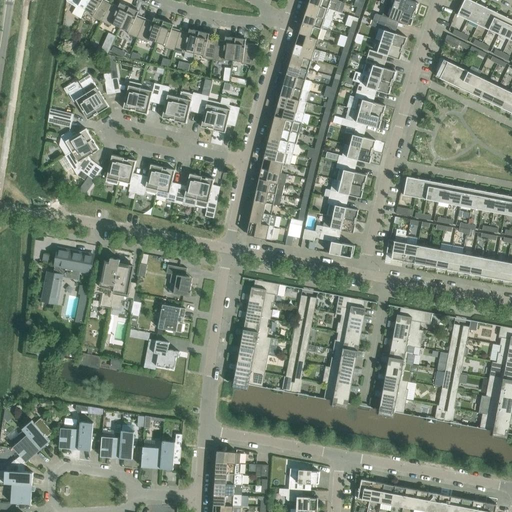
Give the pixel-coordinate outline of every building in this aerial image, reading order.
[(66,0),(67,1),(76,7),(77,5),(85,9),(90,0),(66,0)] [(90,0),(85,9),(86,10),(93,14),(92,16),(101,21),(110,4),(103,0),(90,0)] [(336,0),(309,0),(309,2),(334,11),(338,0),(336,0)] [(388,0),(387,5),(414,14),(415,11),(416,11),(419,3),(408,0),(388,0)] [(457,15),(467,20),(475,3),(472,1),(471,0),(464,0),(457,14),(457,15)] [(476,3),(475,3),(467,20),(478,25),(486,7),(480,4),(480,5),(476,3),(477,1),(476,3)] [(309,2),(306,12),(325,19),(332,21),(336,11),(334,11),(309,2)] [(112,24),(120,28),(130,7),(120,3),(118,8),(110,4),(101,21),(111,26),(112,24)] [(375,14),(373,19),(379,21),(393,26),(395,20),(399,22),(411,26),(414,18),(413,17),(414,14),(387,5),(386,4),(382,15),(377,13),(375,14)] [(486,7),(478,25),(488,30),(496,12),(490,9),(490,10),(487,8),(487,6),(486,7)] [(128,34),(137,38),(144,19),(137,16),(139,11),(130,7),(120,28),(129,32),(128,34)] [(497,12),(496,12),(488,30),(489,30),(498,34),(507,17),(501,14),(500,15),(497,13),(498,11),(497,11),(497,12)] [(303,22),(302,23),(321,29),(329,31),(332,21),(325,19),(306,12),(304,19),(303,22)] [(498,34),(509,39),(511,32),(511,19),(511,20),(507,18),(508,16),(507,16),(507,17),(498,34)] [(156,42),(164,21),(154,17),(152,23),(144,19),(137,38),(147,41),(148,39),(156,42)] [(393,26),(379,21),(373,19),(371,26),(384,30),(381,41),(402,48),(403,45),(404,45),(407,37),(391,32),(393,26)] [(164,21),(156,42),(157,42),(165,45),(165,48),(175,50),(180,32),(172,29),(174,24),(164,21)] [(302,23),(299,33),(318,39),(321,29),(302,23)] [(194,53),(199,31),(189,29),(188,34),(180,32),(175,50),(185,53),(185,51),(194,53)] [(199,31),(194,53),(195,53),(203,55),(203,58),(213,60),(216,40),(208,39),(210,33),(199,31)] [(299,33),(296,43),(315,49),(318,39),(299,33)] [(457,48),(459,45),(461,41),(447,34),(445,42),(457,48)] [(232,60),(233,60),(236,38),(225,36),(225,42),(216,40),(213,60),(223,61),(223,59),(232,60)] [(242,64),(252,65),(257,46),(245,45),(246,39),(236,38),(233,60),(242,62),(242,64)] [(369,49),(367,56),(381,60),(383,54),(400,60),(402,52),(401,51),(402,48),(381,41),(377,52),(369,49)] [(296,43),(292,54),(312,59),(318,61),(318,60),(321,51),(315,49),(296,43)] [(108,55),(110,49),(103,46),(101,52),(108,55)] [(114,47),(111,52),(119,55),(121,50),(114,47)] [(292,54),(289,64),(309,70),(312,59),(292,54)] [(363,73),(391,82),(392,79),(393,79),(396,71),(380,66),(381,60),(367,56),(365,62),(366,62),(363,73)] [(445,83),(449,85),(458,66),(440,57),(440,58),(436,70),(438,71),(436,76),(446,81),(445,83)] [(289,64),(287,74),(286,74),(306,80),(309,70),(289,64)] [(459,90),(468,71),(458,66),(449,85),(453,87),(454,85),(460,88),(459,90)] [(469,95),(470,95),(479,76),(468,71),(459,90),(464,92),(465,90),(470,93),(469,95)] [(107,94),(114,93),(111,73),(104,74),(107,94)] [(111,73),(114,93),(121,92),(118,78),(112,79),(111,73)] [(358,84),(357,91),(371,95),(372,89),(389,94),(391,86),(390,86),(391,82),(363,73),(359,85),(358,84)] [(284,84),(283,85),(306,91),(309,81),(306,80),(286,74),(284,81),(284,84)] [(89,75),(79,81),(83,88),(99,113),(109,107),(94,82),(93,82),(89,75)] [(475,95),(481,98),(489,81),(479,76),(470,95),(474,97),(475,95)] [(123,108),(135,111),(141,88),(142,84),(130,81),(123,108)] [(485,100),(491,103),(499,86),(489,81),(481,98),(480,99),(484,102),(485,100)] [(151,97),(159,99),(162,84),(155,83),(153,91),(141,88),(135,111),(147,114),(151,97)] [(162,118),(174,120),(180,97),(168,94),(170,86),(162,84),(159,99),(166,101),(162,118)] [(283,85),(280,95),(306,102),(309,92),(306,91),(283,85)] [(499,86),(491,103),(490,104),(495,107),(495,105),(501,108),(500,109),(509,91),(499,86)] [(88,120),(99,113),(83,88),(80,88),(70,94),(74,101),(76,100),(88,120)] [(190,107),(198,108),(201,93),(194,92),(193,93),(181,91),(180,97),(174,120),(186,123),(190,107)] [(357,91),(355,97),(359,98),(355,109),(381,117),(382,113),(383,114),(386,106),(373,102),(369,101),(371,95),(357,91)] [(511,114),(511,111),(511,92),(509,91),(500,109),(505,112),(506,110),(511,113),(511,114)] [(201,127),(213,130),(220,102),(208,99),(209,95),(201,93),(198,108),(205,110),(201,127)] [(278,105),(277,106),(304,113),(305,113),(307,103),(306,102),(280,95),(278,102),(278,105)] [(228,120),(236,122),(240,108),(220,102),(213,130),(225,133),(228,120)] [(275,115),(275,116),(302,123),(304,113),(277,106),(276,112),(275,115)] [(74,114),(60,111),(50,108),(49,115),(72,121),(74,114)] [(340,124),(347,126),(361,130),(363,124),(379,128),(381,120),(380,120),(381,117),(359,110),(355,109),(352,121),(342,118),(340,124)] [(49,115),(48,122),(57,124),(71,127),(72,121),(49,115)] [(275,116),(272,127),(299,133),(302,123),(275,116)] [(353,134),(350,146),(372,151),(372,148),(374,148),(376,140),(359,136),(361,130),(347,126),(345,132),(353,134)] [(272,127),(269,137),(295,144),(296,144),(299,133),(272,127)] [(72,152),(92,139),(86,129),(74,136),(70,130),(69,131),(70,131),(62,136),(60,145),(66,155),(66,156),(72,152)] [(267,147),(266,148),(286,152),(293,154),(295,144),(269,137),(267,144),(267,147)] [(87,162),(85,158),(99,150),(92,139),(72,152),(66,156),(78,175),(87,162)] [(339,155),(337,161),(352,165),(353,159),(370,163),(372,155),(371,155),(372,151),(350,146),(344,144),(341,155),(339,155)] [(266,148),(265,154),(264,158),(283,163),(290,164),(293,154),(286,152),(266,148)] [(118,185),(119,181),(124,158),(112,155),(106,182),(118,185)] [(136,161),(124,158),(119,181),(131,184),(129,191),(136,193),(140,179),(132,177),(136,161)] [(264,158),(262,168),(261,169),(281,173),(283,163),(264,158)] [(88,176),(97,164),(91,160),(83,172),(88,176)] [(337,180),(363,186),(364,183),(365,183),(367,175),(350,171),(352,165),(337,161),(336,168),(340,169),(337,180)] [(103,168),(97,164),(88,176),(94,180),(103,168)] [(147,181),(140,179),(136,193),(144,195),(145,191),(157,194),(163,167),(151,164),(147,181)] [(163,167),(157,194),(156,196),(168,199),(168,201),(175,203),(179,188),(171,186),(175,170),(163,167)] [(259,178),(259,179),(278,183),(284,185),(286,174),(281,173),(261,169),(260,175),(259,178)] [(83,172),(80,176),(85,180),(88,176),(83,172)] [(175,203),(183,204),(195,207),(195,205),(202,176),(190,173),(186,190),(179,188),(175,203)] [(214,179),(202,176),(195,205),(207,208),(205,216),(214,218),(222,181),(221,181),(218,198),(210,196),(214,179)] [(403,194),(415,197),(419,177),(418,177),(418,179),(414,178),(407,176),(405,188),(404,194),(403,194)] [(419,177),(415,197),(426,199),(430,179),(429,181),(423,179),(423,180),(419,179),(419,177)] [(257,190),(276,194),(282,195),(284,185),(278,183),(259,179),(257,190)] [(362,189),(363,186),(337,180),(332,179),(330,189),(325,188),(323,195),(329,197),(343,200),(345,194),(361,198),(363,190),(362,189)] [(426,199),(438,201),(441,181),(441,183),(434,181),(434,182),(430,181),(430,179),(426,199)] [(441,181),(438,201),(448,203),(452,185),(445,184),(441,184),(441,181)] [(448,203),(460,205),(463,187),(456,186),(452,186),(453,184),(452,183),(452,185),(448,203)] [(463,186),(463,187),(460,205),(471,207),(475,188),(474,189),(468,188),(467,189),(464,188),(464,186),(463,186)] [(471,207),(482,209),(485,191),(479,190),(479,191),(475,190),(475,188),(471,207)] [(254,199),(254,200),(274,204),(279,205),(282,195),(276,194),(257,190),(255,196),(254,199)] [(485,191),(482,209),(493,212),(497,192),(497,193),(490,192),(490,193),(486,192),(486,190),(485,191)] [(498,192),(497,192),(493,212),(505,214),(508,194),(508,195),(501,194),(501,195),(497,194),(498,192)] [(327,215),(333,216),(355,221),(356,218),(357,218),(359,210),(342,206),(343,200),(329,197),(327,203),(329,204),(327,215)] [(254,200),(252,210),(252,211),(271,215),(274,204),(254,200)] [(396,213),(411,217),(413,210),(397,207),(396,213)] [(250,220),(250,221),(269,225),(274,226),(276,216),(271,215),(252,211),(250,218),(250,220)] [(316,225),(315,231),(335,235),(336,229),(353,233),(355,225),(354,224),(355,221),(333,216),(330,227),(316,225)] [(300,238),(302,226),(303,221),(291,218),(290,224),(296,225),(294,236),(300,238)] [(248,231),(247,235),(251,236),(266,239),(271,240),(274,226),(269,225),(250,221),(248,231)] [(288,235),(294,236),(296,225),(290,224),(288,235)] [(305,229),(303,238),(315,241),(316,238),(332,241),(329,253),(351,257),(352,253),(353,254),(355,246),(334,242),(335,235),(315,231),(305,229)] [(389,239),(386,252),(392,254),(391,259),(398,260),(398,262),(403,263),(406,243),(408,236),(396,234),(395,240),(394,240),(389,239)] [(413,265),(414,265),(418,245),(406,243),(403,263),(407,264),(408,262),(414,263),(413,265)] [(419,264),(425,265),(428,247),(418,245),(414,265),(418,266),(419,264)] [(430,266),(436,267),(440,249),(428,247),(425,265),(425,267),(430,268),(430,266)] [(48,272),(43,298),(55,300),(60,276),(63,277),(79,280),(80,271),(91,273),(94,256),(74,252),(75,250),(69,249),(68,251),(58,249),(53,273),(48,272)] [(441,268),(447,269),(451,251),(440,249),(436,267),(436,269),(441,270),(441,268)] [(451,251),(447,269),(447,271),(452,272),(452,270),(459,272),(462,253),(451,251)] [(469,276),(470,276),(474,255),(462,253),(459,272),(458,274),(463,274),(464,273),(470,274),(469,276)] [(481,278),(485,257),(474,255),(470,276),(474,277),(475,275),(481,276),(481,278)] [(492,280),(496,260),(485,257),(481,278),(486,279),(486,277),(492,278),(492,280)] [(101,305),(111,307),(120,262),(120,259),(111,258),(110,261),(104,260),(101,280),(95,279),(93,290),(103,292),(101,305)] [(503,282),(504,282),(507,262),(496,260),(492,280),(497,281),(497,279),(503,280),(503,282)] [(132,265),(120,262),(111,307),(120,308),(122,296),(134,298),(137,283),(131,282),(134,265),(132,265)] [(147,265),(140,263),(138,275),(145,277),(147,265)] [(190,291),(192,283),(193,277),(190,277),(186,276),(187,268),(168,265),(166,273),(172,274),(170,282),(175,283),(174,293),(189,296),(190,292),(191,292),(191,291),(190,291)] [(255,279),(255,280),(254,287),(252,286),(250,294),(251,294),(252,295),(265,297),(264,300),(272,302),(274,302),(275,295),(277,295),(279,285),(280,285),(280,284),(264,281),(255,279)] [(80,285),(79,294),(81,294),(90,296),(91,287),(80,285)] [(250,296),(249,300),(249,301),(248,305),(248,306),(247,311),(247,312),(248,312),(249,312),(261,314),(261,318),(269,319),(271,320),(272,310),(271,309),(272,302),(264,300),(265,297),(252,295),(251,294),(250,294),(250,296)] [(301,295),(299,307),(305,308),(307,296),(301,295)] [(356,299),(339,295),(339,296),(336,313),(335,314),(341,315),(341,314),(350,316),(350,313),(362,315),(364,315),(365,315),(366,308),(364,308),(365,301),(365,300),(356,299)] [(310,297),(308,308),(314,310),(317,298),(310,297)] [(163,329),(181,332),(183,321),(180,321),(181,317),(184,317),(186,309),(163,304),(158,328),(163,329)] [(396,321),(397,322),(398,322),(410,324),(410,327),(419,329),(421,322),(430,324),(432,314),(432,313),(425,312),(410,309),(401,307),(399,314),(397,314),(396,321)] [(245,322),(245,323),(244,328),(244,329),(245,329),(246,329),(258,332),(257,335),(267,337),(269,327),(267,327),(269,319),(261,318),(261,314),(249,312),(248,312),(247,312),(247,313),(246,318),(245,322)] [(363,323),(363,322),(364,318),(364,316),(365,315),(364,315),(362,315),(350,313),(350,316),(341,314),(341,315),(340,322),(338,322),(336,332),(338,333),(338,332),(346,333),(347,330),(359,332),(360,333),(361,333),(362,327),(363,323)] [(393,338),(393,339),(395,339),(407,341),(406,345),(414,346),(420,348),(424,330),(419,329),(410,327),(410,324),(398,322),(397,322),(396,321),(396,322),(395,324),(395,328),(394,332),(394,333),(393,338)] [(470,327),(469,329),(476,330),(478,322),(471,321),(470,327)] [(454,324),(452,335),(458,337),(460,325),(454,324)] [(463,325),(461,337),(467,338),(469,329),(470,327),(469,327),(463,325)] [(501,327),(499,337),(501,337),(500,345),(501,345),(510,346),(510,343),(511,343),(511,327),(501,326),(501,327)] [(129,329),(128,335),(130,335),(129,336),(149,340),(150,333),(129,329)] [(241,346),(240,346),(241,347),(243,347),(255,349),(254,352),(268,355),(271,337),(267,337),(257,335),(258,332),(246,329),(245,329),(244,329),(244,330),(243,335),(242,336),(242,340),(242,341),(241,346)] [(358,350),(359,345),(359,344),(360,340),(360,339),(361,335),(361,333),(360,333),(359,332),(347,330),(346,333),(338,332),(338,333),(337,340),(335,339),(333,349),(335,350),(335,349),(343,351),(344,348),(356,350),(357,350),(358,350)] [(389,356),(390,356),(391,357),(404,359),(403,362),(411,364),(413,365),(415,354),(413,354),(414,346),(406,345),(407,341),(395,339),(393,339),(392,341),(391,345),(391,346),(391,350),(390,351),(389,356)] [(174,369),(176,357),(178,357),(180,352),(168,349),(169,342),(156,340),(154,353),(158,354),(156,365),(168,368),(167,369),(170,369),(170,368),(174,369)] [(498,352),(496,362),(506,364),(507,360),(511,361),(511,343),(510,343),(510,346),(501,345),(500,352),(498,352)] [(28,344),(26,354),(38,356),(40,346),(28,344)] [(237,363),(237,364),(238,364),(239,364),(251,366),(251,370),(265,372),(268,355),(254,352),(255,349),(243,347),(241,347),(240,346),(240,347),(239,352),(239,353),(238,357),(238,358),(237,363)] [(332,357),(330,367),(340,368),(340,365),(352,367),(354,368),(355,368),(355,367),(356,362),(356,361),(357,357),(358,352),(358,351),(358,350),(357,350),(356,350),(344,348),(343,351),(335,349),(335,350),(333,357),(332,357)] [(57,349),(56,358),(63,359),(64,350),(57,349)] [(95,355),(93,365),(99,367),(101,357),(95,355)] [(386,373),(386,374),(387,374),(388,374),(400,376),(400,380),(408,381),(408,382),(410,382),(411,372),(410,371),(411,364),(403,362),(404,359),(391,357),(390,356),(389,356),(389,357),(389,358),(388,362),(388,363),(387,367),(387,368),(386,373)] [(110,366),(120,368),(121,360),(112,359),(110,366)] [(492,361),(489,378),(503,381),(504,378),(511,379),(511,361),(507,360),(506,364),(496,362),(492,361)] [(234,382),(233,386),(248,388),(249,384),(262,387),(262,386),(265,372),(251,370),(251,366),(239,364),(238,364),(237,364),(236,370),(236,371),(235,375),(234,380),(234,381),(234,382)] [(326,366),(322,383),(326,384),(336,386),(337,382),(349,385),(351,385),(352,380),(353,379),(353,375),(354,374),(355,368),(354,368),(352,367),(340,365),(340,368),(330,367),(326,366)] [(383,391),(384,391),(385,391),(397,394),(396,397),(406,399),(408,389),(406,389),(408,382),(408,381),(400,380),(400,376),(388,374),(387,374),(386,374),(385,380),(385,381),(384,385),(383,391)] [(489,378),(486,396),(500,398),(500,395),(511,397),(511,379),(504,378),(503,381),(489,378)] [(284,380),(282,390),(283,390),(283,391),(291,392),(293,382),(291,382),(285,380),(284,380)] [(453,381),(451,389),(457,390),(459,382),(453,381)] [(293,382),(291,392),(299,394),(299,393),(300,393),(302,384),(301,383),(294,382),(293,382)] [(324,398),(333,400),(332,404),(347,407),(348,403),(349,397),(349,396),(350,392),(350,391),(351,386),(351,385),(349,385),(337,382),(336,386),(326,384),(324,398)] [(379,409),(379,413),(393,416),(394,412),(404,414),(404,413),(406,399),(396,397),(397,394),(385,391),(384,391),(383,391),(382,397),(381,398),(381,402),(381,403),(380,408),(379,409)] [(482,395),(479,412),(482,413),(497,416),(497,413),(509,415),(511,415),(511,412),(511,397),(500,395),(500,398),(486,396),(482,395)] [(449,398),(448,407),(454,408),(456,400),(456,399),(449,398)] [(435,418),(435,419),(436,419),(436,420),(444,421),(446,411),(444,410),(438,409),(436,409),(435,418)] [(446,411),(444,421),(451,423),(452,422),(453,422),(455,412),(453,412),(447,411),(446,411)] [(480,427),(480,428),(493,430),(492,435),(507,437),(508,433),(508,432),(509,427),(509,426),(510,422),(511,416),(511,415),(509,415),(497,413),(497,416),(482,413),(480,427)] [(39,447),(41,449),(45,445),(50,441),(47,437),(53,432),(41,418),(35,423),(32,420),(23,428),(39,447)] [(73,449),(79,449),(79,447),(81,421),(80,421),(80,429),(61,428),(59,448),(73,449)] [(79,447),(79,449),(84,449),(91,450),(93,422),(81,421),(79,447)] [(22,429),(23,430),(9,442),(13,447),(21,455),(16,459),(21,464),(25,461),(26,462),(37,453),(41,449),(39,447),(23,428),(22,429)] [(121,438),(120,456),(120,458),(126,458),(132,459),(135,431),(122,430),(121,438)] [(102,436),(101,456),(114,457),(120,458),(120,456),(121,438),(121,432),(116,432),(115,437),(102,436)] [(142,467),(155,468),(161,468),(161,466),(163,440),(162,448),(143,447),(142,467)] [(163,440),(161,466),(161,468),(167,469),(173,469),(174,462),(178,462),(179,463),(180,464),(181,446),(175,446),(176,441),(163,440)] [(217,450),(216,461),(239,463),(240,454),(237,454),(237,452),(217,450)] [(5,483),(30,485),(32,485),(33,479),(33,472),(18,471),(18,464),(14,460),(6,467),(6,470),(5,470),(5,483)] [(216,461),(215,472),(240,474),(241,463),(239,463),(216,461)] [(289,489),(302,490),(303,483),(311,484),(311,483),(319,483),(320,472),(312,471),(312,470),(299,469),(295,469),(294,482),(290,482),(289,489)] [(240,474),(215,472),(215,483),(242,485),(243,474),(240,474)] [(356,489),(356,488),(355,499),(356,499),(356,497),(358,498),(369,500),(373,481),(361,479),(359,490),(356,490),(356,489)] [(373,481),(369,500),(381,502),(384,483),(373,481)] [(31,504),(32,490),(32,485),(30,485),(5,483),(12,484),(11,503),(31,504)] [(215,483),(214,494),(241,495),(242,485),(215,483)] [(384,483),(381,502),(392,504),(395,485),(384,483)] [(395,485),(392,504),(403,506),(407,487),(395,485)] [(407,487),(403,506),(414,508),(418,490),(407,487)] [(302,496),(302,490),(289,489),(279,488),(279,493),(281,496),(286,496),(286,499),(287,501),(297,501),(297,508),(292,508),(317,509),(318,498),(310,498),(310,497),(302,496)] [(418,490),(414,508),(425,511),(429,492),(418,490)] [(429,492),(425,511),(432,511),(436,511),(440,494),(429,492)] [(214,494),(213,504),(241,506),(241,495),(214,494)] [(440,494),(436,511),(448,511),(451,496),(440,494)] [(451,496),(448,511),(459,511),(463,498),(451,496)] [(463,498),(459,511),(471,511),(474,500),(463,498)] [(474,500),(471,511),(483,511),(485,502),(474,500)] [(483,511),(495,511),(497,504),(485,502),(483,511)]
